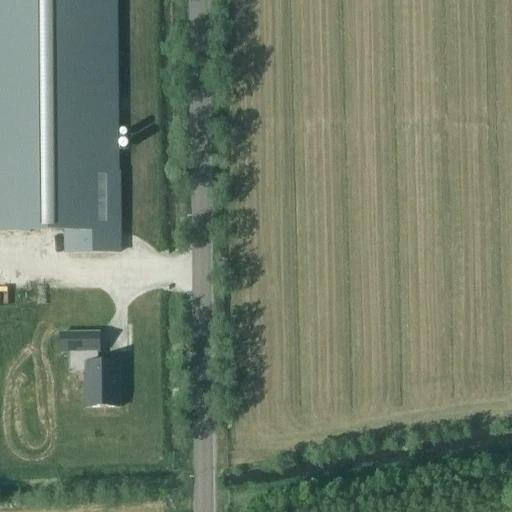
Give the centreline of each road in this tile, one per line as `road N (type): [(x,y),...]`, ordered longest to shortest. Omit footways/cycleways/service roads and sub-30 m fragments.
road 1 (tertiary): [(202,511),(197,0)]
road 2 (track): [(202,503),(511,459)]
